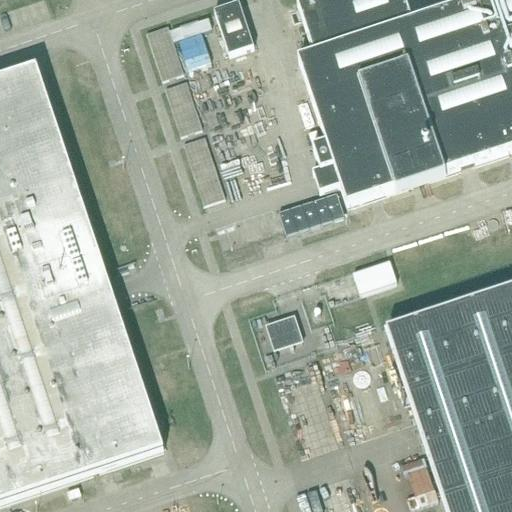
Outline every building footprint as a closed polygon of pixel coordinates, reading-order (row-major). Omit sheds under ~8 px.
[(476,171),(511,158),(511,0),(500,0),(413,29),(403,0),(327,0),(298,10),(317,65),(296,72),(325,150),(313,154),(321,176),(313,178),(320,200),(341,193),(348,213),(414,191),(428,187),(476,171)] [(215,16),(215,18),(229,62),(255,53),(240,8),(215,16)] [(0,511),(165,457),(38,74),(0,86),(0,511)] [(353,279),(360,301),(397,289),(390,267),(353,279)] [(511,511),(511,295),(387,337),(417,427),(420,435),(421,440),(445,511),(511,511)] [(301,348),(294,325),(268,334),(275,356),(301,348)]
